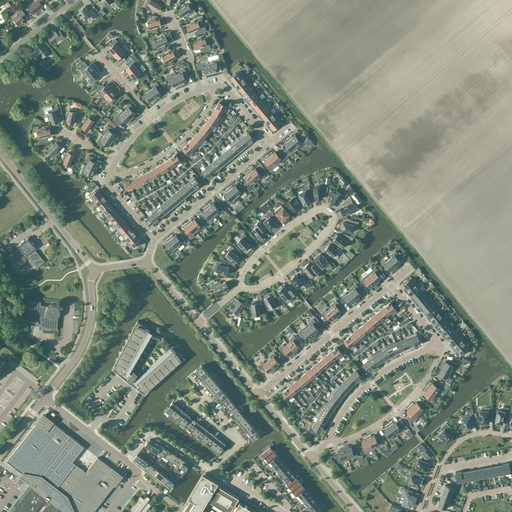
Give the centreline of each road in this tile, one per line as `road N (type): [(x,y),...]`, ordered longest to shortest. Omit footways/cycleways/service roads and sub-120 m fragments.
road 1 (residential): [(239,287),(261,250),(325,210),(331,220),(317,240),(281,273),(246,289)]
road 2 (residential): [(258,394),(389,285)]
road 3 (residential): [(436,343),(430,371),(396,411),(327,443)]
road 4 (residential): [(153,240),(270,142)]
road 5 (residential): [(327,443),(364,387),(436,343)]
road 6 (unclassified): [(93,269),(0,152)]
road 7 (tertiary): [(45,399),(87,336),(93,269)]
road 8 (residential): [(110,172),(134,171),(175,146),(207,108),(209,87)]
road 9 (residential): [(151,118),(60,10)]
